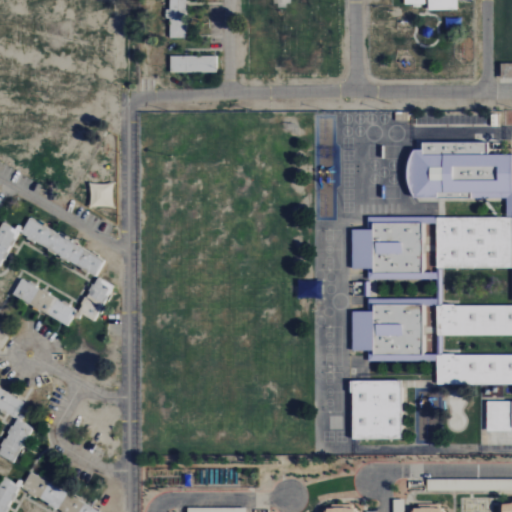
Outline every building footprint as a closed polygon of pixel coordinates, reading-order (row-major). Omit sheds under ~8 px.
[(168,0),(168,19),(169,19),(169,39),(186,38),(186,0),(168,0)] [(427,0),(428,11),(457,10),(457,0),(427,0)] [(216,57),(169,56),(169,73),(216,73),(216,57)] [(511,63),(500,64),(500,78),(511,78),(511,63)] [(490,142),(421,144),(421,150),(408,150),(409,195),(471,194),(471,199),(506,198),(506,217),(511,217),(511,185),(511,155),(490,155),(490,142)] [(112,208),(113,184),(89,184),(89,207),(112,208)] [(511,335),(511,217),(436,217),(435,269),(511,269),(511,306),(384,305),(384,300),(368,299),(368,312),(352,312),(351,351),(368,352),(367,361),(436,362),(436,384),(511,385),(511,401),(487,401),(486,431),(511,431),(511,355),(439,354),(440,335),(511,335)] [(435,218),(394,218),(394,223),(371,223),(371,230),(351,230),(351,270),(368,270),(368,280),(409,280),(409,274),(421,274),(421,264),(427,264),(427,257),(424,257),(424,250),(435,250),(435,218)] [(0,225),(0,266),(18,231),(1,222),(0,225)] [(78,313),(96,321),(113,285),(95,277),(78,313)] [(69,325),(77,308),(19,280),(11,297),(69,325)] [(351,440),(401,440),(400,381),(351,382),(351,440)] [(0,409),(15,417),(24,401),(0,388),(0,409)] [(0,448),(0,456),(13,463),(32,427),(16,419),(0,448)] [(4,511),(18,487),(4,479),(0,487),(0,511),(4,511)] [(451,491),(481,490),(481,480),(451,481),(451,491)] [(39,503),(58,511),(102,511),(46,486),(39,503)] [(511,511),(511,502),(501,503),(501,511),(511,511)]
